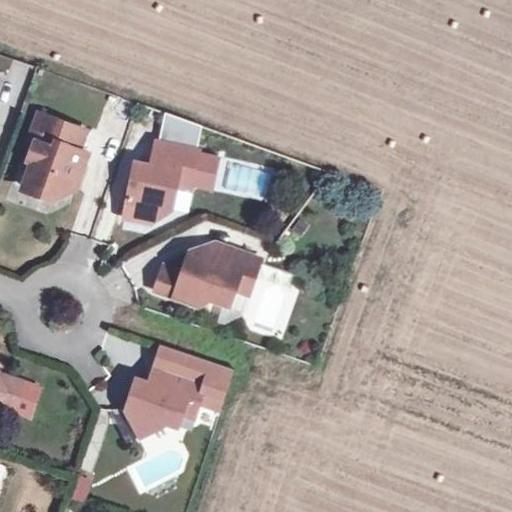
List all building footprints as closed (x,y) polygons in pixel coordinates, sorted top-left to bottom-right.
[(0,86),(0,100),(2,101),(5,103),(10,89),(0,85),(0,86)] [(56,203),(69,198),(79,173),(87,170),(92,158),(82,155),(89,137),(40,119),(31,144),(38,146),(30,165),(37,168),(26,191),(56,203)] [(186,191),(195,194),(204,157),(163,148),(157,172),(142,169),(138,186),(144,187),(140,201),(135,200),(130,223),(156,228),(158,219),(167,221),(176,215),(181,194),(186,191)] [(78,195),(87,170),(79,173),(69,198),(78,195)] [(144,187),(138,186),(135,200),(140,201),(144,187)] [(221,246),(196,255),(225,266),(231,250),(221,246)] [(170,268),(161,294),(201,309),(214,303),(233,310),(239,294),(244,279),(258,284),(266,262),(231,250),(225,266),(196,255),(188,275),(170,268)] [(258,284),(244,279),(239,294),(252,299),(258,284)] [(163,351),(150,386),(166,392),(172,374),(179,356),(163,351)] [(126,410),(133,425),(146,419),(152,435),(163,429),(165,424),(179,428),(184,416),(193,418),(197,406),(202,396),(223,405),(233,375),(179,356),(172,374),(166,392),(150,386),(137,381),(126,410)] [(0,402),(17,407),(23,388),(0,380),(0,402)] [(202,396),(197,406),(219,415),(223,405),(202,396)] [(0,414),(13,418),(17,407),(0,402),(0,414)] [(146,419),(133,425),(140,440),(152,435),(146,419)] [(77,475),(71,498),(86,502),(92,479),(77,475)]
